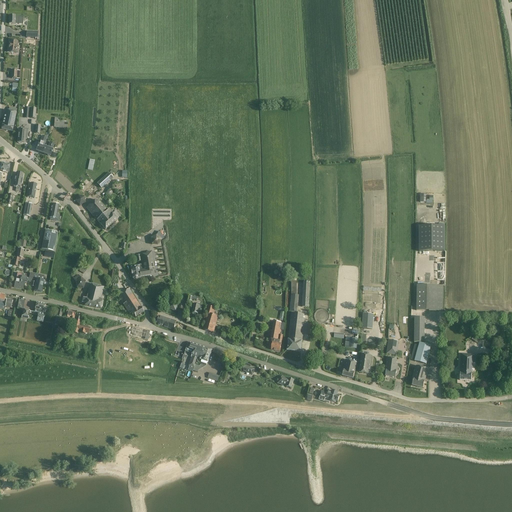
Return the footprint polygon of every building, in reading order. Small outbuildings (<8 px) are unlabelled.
[(9,24),(23,24),(23,17),(15,16),(9,16),(9,24)] [(8,41),(7,52),(17,53),(18,49),(17,49),(17,42),(8,41)] [(28,108),(27,113),(30,113),(30,118),(35,119),(36,109),(28,108)] [(5,115),(1,129),(12,132),(16,113),(8,111),(7,116),(5,115)] [(54,118),(54,128),(67,129),(67,123),(67,120),(59,120),(59,118),(54,118)] [(27,135),(27,130),(23,129),(23,131),(19,130),(17,143),(18,143),(21,144),(21,143),(24,143),(25,135),(27,135)] [(40,152),(43,154),(46,147),(43,146),(47,137),(42,136),(39,145),(38,144),(36,151),(37,151),(38,152),(39,153),(40,152)] [(48,148),(46,147),(43,154),(47,155),(47,156),(49,156),(51,156),(53,150),(52,150),(54,144),(50,142),(48,148)] [(0,177),(1,171),(9,172),(10,164),(5,164),(5,163),(2,162),(2,163),(1,163),(1,166),(0,165),(0,177)] [(14,186),(16,187),(15,192),(20,192),(21,187),(23,174),(16,172),(14,186)] [(113,178),(108,173),(97,183),(101,188),(113,178)] [(30,183),(27,197),(34,199),(36,185),(30,183)] [(430,200),(427,200),(428,194),(421,194),(421,203),(434,203),(434,198),(430,198),(430,200)] [(75,201),(79,206),(85,203),(84,197),(78,196),(75,201)] [(100,224),(105,230),(117,219),(120,217),(116,211),(114,212),(113,210),(111,212),(109,210),(108,210),(98,199),(96,202),(95,200),(88,206),(86,208),(97,220),(97,221),(100,224)] [(23,215),(29,217),(32,204),(25,203),(23,215)] [(59,205),(58,205),(58,204),(56,204),(55,205),(52,204),(49,218),(57,219),(59,205)] [(419,226),(419,253),(445,253),(445,226),(419,226)] [(45,230),(41,250),(56,253),(59,233),(45,230)] [(156,235),(150,238),(151,245),(158,246),(161,239),(165,237),(158,231),(156,235)] [(24,250),(17,249),(16,257),(23,258),(24,250)] [(141,259),(142,269),(143,271),(139,271),(140,278),(150,276),(149,269),(151,269),(150,264),(153,263),(151,252),(145,253),(146,254),(146,258),(141,259)] [(87,267),(88,266),(90,263),(85,261),(83,264),(81,268),(79,271),(84,273),(85,270),(87,267)] [(131,268),(133,279),(140,278),(139,271),(143,271),(142,269),(142,270),(141,265),(138,265),(139,266),(131,268)] [(22,274),(19,288),(23,289),(24,283),(26,283),(26,281),(31,282),(31,286),(34,287),(37,275),(32,274),(32,276),(29,275),(24,274),(23,274),(22,274)] [(44,277),(37,275),(34,291),(41,292),(44,277)] [(86,282),(81,278),(79,275),(73,279),(74,281),(77,288),(83,288),(86,282)] [(308,308),(310,282),(303,282),(302,308),(308,308)] [(92,300),(91,307),(100,309),(102,299),(101,298),(103,287),(91,284),(90,288),(89,288),(87,295),(91,296),(90,300),(92,300)] [(416,285),(416,311),(443,311),(443,286),(416,285)] [(135,317),(144,312),(129,289),(118,296),(130,314),(132,312),(135,317)] [(291,292),(291,295),(289,312),(297,312),(298,295),(296,295),(296,292),(291,292)] [(5,295),(0,294),(0,305),(5,307),(11,308),(12,300),(6,299),(4,299),(5,295)] [(84,306),(91,307),(92,300),(90,300),(91,296),(87,295),(86,298),(83,298),(81,302),(85,303),(84,306)] [(34,312),(38,313),(37,316),(38,317),(43,318),(44,317),(45,314),(46,311),(44,310),(46,305),(36,302),(35,309),(34,312)] [(169,309),(175,311),(177,304),(171,302),(169,309)] [(193,312),(197,313),(199,314),(202,304),(197,303),(197,305),(194,305),(193,312)] [(206,314),(208,315),(208,314),(212,315),(213,311),(215,311),(216,309),(208,306),(206,314)] [(21,319),(28,320),(30,311),(23,309),(21,319)] [(63,317),(62,317),(63,311),(57,309),(54,325),(61,326),(63,317)] [(74,319),(73,320),(75,321),(74,325),(73,325),(73,328),(74,328),(73,333),(77,334),(78,329),(81,330),(80,333),(84,334),(85,331),(89,332),(90,328),(82,326),(82,327),(79,326),(82,315),(75,314),(76,311),(67,309),(66,314),(64,314),(63,317),(65,318),(65,319),(68,319),(68,318),(69,319),(69,318),(74,319)] [(212,315),(208,314),(208,315),(203,330),(213,332),(218,317),(212,315)] [(291,314),(287,351),(301,352),(304,319),(302,319),(303,315),(291,314)] [(362,329),(372,329),(373,314),(363,314),(362,329)] [(156,324),(161,326),(163,327),(167,328),(169,320),(165,318),(159,316),(156,324)] [(426,343),(427,318),(415,317),(414,342),(426,343)] [(169,320),(167,328),(173,330),(176,322),(169,320)] [(273,339),(271,350),(280,352),(283,336),(281,335),(281,334),(280,334),(282,323),(274,322),(270,339),(273,339)] [(345,347),(348,348),(357,349),(358,339),(346,337),(345,347)] [(392,354),(396,355),(397,352),(398,342),(388,341),(387,354),(392,354)] [(190,344),(188,343),(186,347),(184,352),(192,354),(191,357),(188,366),(189,367),(195,368),(196,365),(197,360),(199,361),(201,355),(202,352),(194,349),(195,345),(190,344)] [(426,345),(420,343),(419,343),(418,347),(415,346),(413,354),(416,355),(414,361),(426,364),(431,346),(426,345)] [(202,352),(201,355),(203,355),(205,349),(195,345),(194,349),(202,352)] [(201,355),(199,361),(197,360),(196,365),(196,366),(199,367),(200,366),(201,363),(207,365),(207,362),(212,350),(206,348),(206,349),(205,349),(203,355),(201,355)] [(460,373),(460,380),(471,381),(472,370),(475,370),(475,356),(474,356),(467,356),(467,354),(461,354),(460,373)] [(362,355),(359,372),(368,374),(368,370),(370,370),(372,356),(362,355)] [(397,359),(387,358),(385,370),(386,370),(385,376),(396,378),(398,363),(396,363),(397,359)] [(344,371),(342,376),(353,379),(357,363),(345,360),(342,370),(344,371)] [(252,368),(245,366),(243,371),(250,374),(252,368)] [(425,369),(416,367),(413,378),(414,378),(412,385),(423,388),(425,381),(427,373),(425,373),(426,369),(425,369)] [(220,376),(212,374),(210,379),(218,382),(220,376)] [(291,388),(294,380),(282,376),(281,378),(279,377),(277,383),(291,388)] [(319,400),(324,402),(325,399),(330,401),(335,402),(335,401),(337,402),(339,396),(337,395),(338,393),(331,391),(331,393),(328,392),(327,393),(321,392),(320,397),(319,400)]
